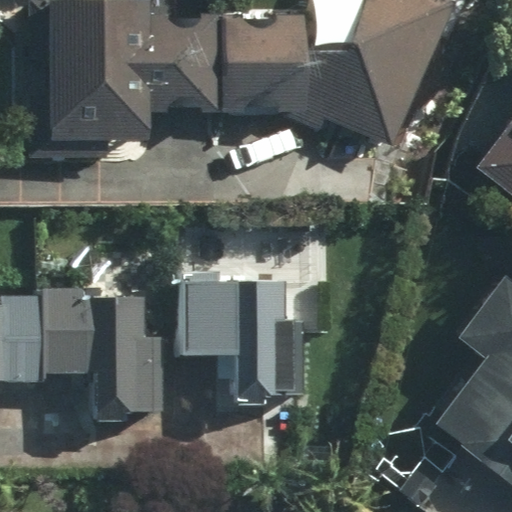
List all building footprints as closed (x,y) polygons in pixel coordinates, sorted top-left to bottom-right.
[(154,104),(291,102),(402,147),(451,0),(311,0),(305,9),(152,11),(152,0),(32,0),(35,136),(154,134),(154,104)] [(511,185),(511,126),(483,163),(511,185)] [(460,333),(483,351),(435,412),(511,472),(511,271),(510,270),(460,333)] [(288,274),(186,276),(187,349),(243,348),(244,397),(300,396),(299,310),(289,310),(288,274)] [(0,365),(100,363),(101,408),(160,407),(158,331),(145,331),(144,295),(0,299),(0,365)]
